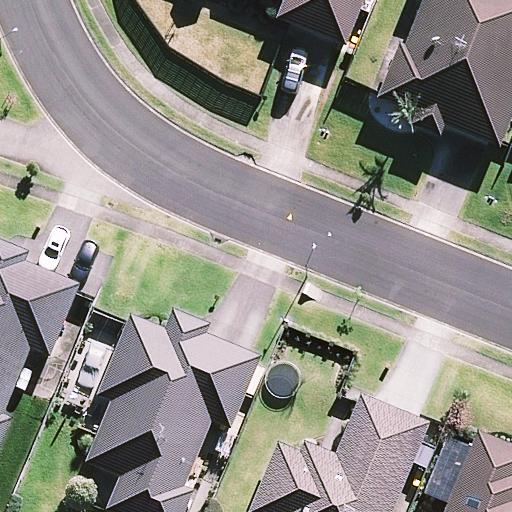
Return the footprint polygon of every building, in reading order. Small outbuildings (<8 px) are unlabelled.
[(258,0),(279,8),(272,27),(339,54),(355,15),(361,0),(258,0)] [(441,134),(494,155),(498,145),(511,109),(511,0),(410,0),(408,4),(419,8),(401,52),(397,51),(377,99),(374,107),(409,121),(404,133),(437,146),(441,134)] [(0,452),(11,426),(0,421),(28,356),(45,364),(74,294),(76,291),(21,268),(25,259),(0,248),(0,452)] [(160,336),(124,321),(122,324),(89,402),(106,409),(81,470),(115,485),(103,511),(185,511),(192,499),(180,494),(208,429),(225,436),(256,364),(202,341),(205,332),(168,317),(160,336)] [(389,511),(417,447),(424,431),(357,403),(355,409),(332,461),(301,448),(296,458),(274,449),(247,511),(389,511)] [(511,511),(511,453),(473,438),(442,511),(511,511)]
